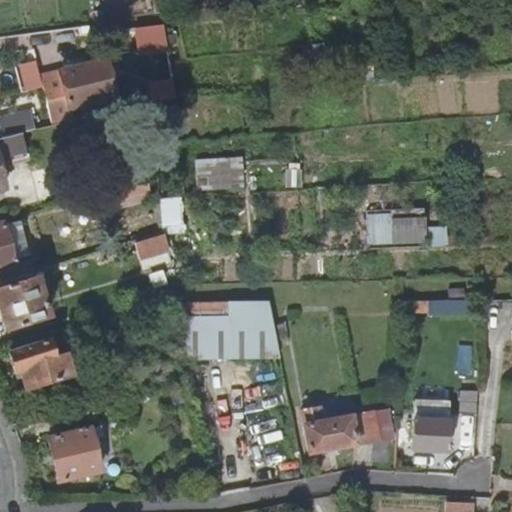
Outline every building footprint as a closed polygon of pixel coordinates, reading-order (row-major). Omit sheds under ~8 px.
[(167,48),(164,24),(138,28),(141,52),(167,48)] [(103,63),(56,72),(64,111),(110,102),(103,63)] [(172,79),(147,82),(149,101),(174,98),(172,79)] [(29,155),(23,132),(0,137),(0,189),(5,188),(0,167),(0,165),(9,163),(8,160),(29,155)] [(242,157),(194,160),(196,191),(243,188),(242,157)] [(149,196),(147,184),(110,193),(113,204),(149,196)] [(390,223),(389,214),(366,215),(368,246),(391,245),(390,223)] [(425,221),(390,223),(391,245),(426,243),(425,228),(425,221)] [(0,282),(16,278),(5,223),(0,224),(0,282)] [(446,227),(425,228),(426,243),(426,246),(447,246),(446,227)] [(162,235),(134,243),(140,262),(168,253),(162,235)] [(16,278),(0,282),(0,290),(40,281),(38,272),(16,278)] [(40,281),(0,290),(0,306),(5,330),(50,320),(40,281)] [(467,300),(403,301),(402,311),(426,312),(426,316),(468,318),(467,300)] [(225,304),(228,319),(173,320),(183,360),(278,360),(265,303),(225,304)] [(170,306),(173,320),(228,319),(225,304),(170,306)] [(12,376),(19,374),(23,392),(70,380),(64,358),(53,361),(49,344),(8,354),(12,376)] [(460,415),(475,415),(477,393),(461,391),(460,415)] [(415,401),(414,420),(413,450),(449,453),(451,423),(452,403),(415,401)] [(311,454),(379,442),(374,413),(319,423),(315,408),(302,411),(311,454)] [(96,426),(45,439),(57,482),(98,471),(89,440),(100,437),(96,426)] [(472,511),(473,504),(444,503),(444,511),(472,511)]
